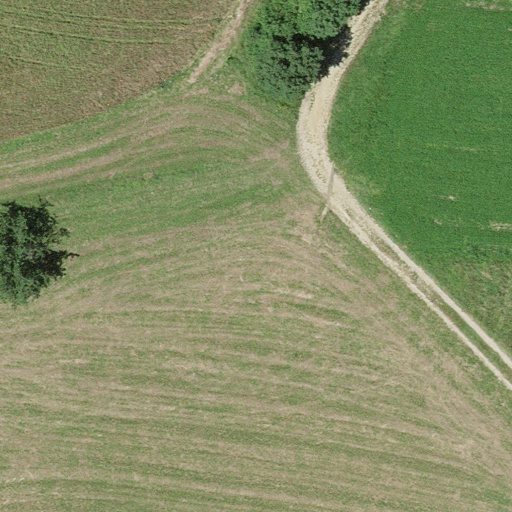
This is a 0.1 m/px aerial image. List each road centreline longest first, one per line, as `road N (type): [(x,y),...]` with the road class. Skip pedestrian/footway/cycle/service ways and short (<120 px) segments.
road 1 (track): [(511,379),(326,172),(317,115),(373,0)]
road 2 (track): [(319,151),(263,178),(0,229)]
